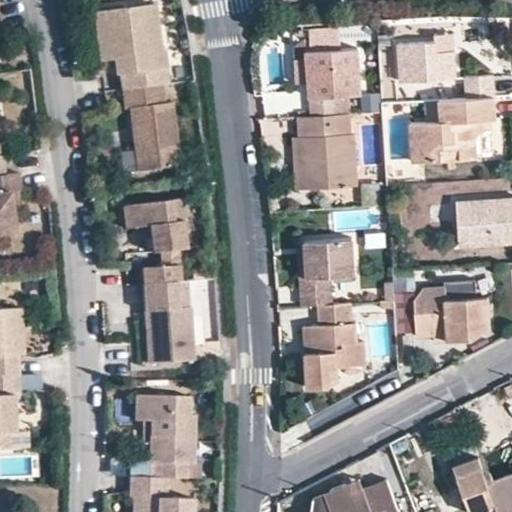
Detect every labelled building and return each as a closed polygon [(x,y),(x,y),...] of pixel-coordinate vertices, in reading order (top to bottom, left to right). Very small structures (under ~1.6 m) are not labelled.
[(120,72),(122,87),(158,82),(163,82),(159,48),(161,48),(155,1),(94,9),(98,37),(110,35),(113,57),(114,57),(116,72),(120,72)] [(340,28),(311,30),(312,52),(342,50),(340,28)] [(113,57),(110,35),(98,37),(100,59),(113,57)] [(451,36),(435,36),(436,43),(436,53),(453,53),(451,36)] [(295,44),(296,60),(308,59),(308,52),(307,43),(295,44)] [(454,80),(453,53),(436,53),(436,43),(399,46),(402,83),(454,80)] [(359,49),(342,50),(312,52),(308,52),(308,59),(296,60),(298,84),(310,83),(312,117),(334,115),(333,97),(362,95),(359,49)] [(467,98),(495,97),(494,77),(466,78),(467,98)] [(122,87),(119,88),(122,107),(127,107),(131,140),(136,139),(140,168),(176,163),(168,101),(160,102),(158,82),(122,87)] [(362,97),(363,112),(381,110),(380,95),(362,97)] [(497,119),(495,97),(467,98),(439,100),(440,120),(412,123),(413,160),(442,159),(442,146),(460,145),(460,158),(477,157),(476,132),(474,120),(484,120),(497,119)] [(347,137),(346,114),(334,115),(312,117),(297,118),(299,140),(302,189),(357,185),(354,136),(347,137)] [(474,120),(476,132),(485,132),(484,120),(474,120)] [(135,169),(140,168),(136,139),(131,140),(135,169)] [(302,189),(299,140),(290,140),(293,189),(302,189)] [(442,146),(442,159),(460,158),(460,145),(442,146)] [(4,171),(0,171),(0,231),(13,230),(11,207),(9,191),(17,190),(20,190),(18,170),(4,171)] [(17,190),(9,191),(11,207),(19,206),(17,190)] [(511,197),(509,198),(509,206),(497,207),(497,199),(460,201),(462,222),(472,222),(473,243),(511,241),(511,197)] [(152,249),(160,248),(175,248),(182,248),(182,219),(171,220),(170,198),(127,200),(129,222),(151,221),(151,227),(152,249)] [(509,206),(509,198),(497,199),(497,207),(509,206)] [(472,222),(462,222),(463,243),(473,243),(472,222)] [(307,273),(301,273),(304,305),(319,304),(334,303),(332,274),(355,272),(352,236),(306,239),(307,273)] [(299,239),(301,273),(307,273),(306,239),(299,239)] [(161,264),(176,263),(175,248),(160,248),(161,264)] [(143,281),(177,279),(176,263),(161,264),(142,265),(143,281)] [(395,275),(396,292),(416,291),(415,274),(395,275)] [(184,305),(182,278),(177,279),(143,281),(149,360),(191,357),(186,304),(184,305)] [(479,284),(452,286),(452,300),(479,297),(479,284)] [(452,300),(452,286),(428,287),(417,296),(418,333),(436,332),(450,332),(450,340),(473,338),(498,326),(496,296),(479,297),(452,300)] [(418,333),(417,296),(396,298),(398,334),(418,333)] [(352,320),(353,301),(334,303),(319,304),(319,322),(313,322),(313,350),(306,350),(308,384),(329,383),(340,377),(339,364),(367,362),(366,339),(358,340),(357,320),(352,320)] [(15,304),(0,304),(0,371),(18,371),(17,351),(23,351),(23,330),(16,331),(15,304)] [(23,330),(22,304),(15,304),(16,331),(23,330)] [(313,350),(313,322),(305,323),(306,350),(313,350)] [(450,332),(436,332),(437,341),(450,340),(450,332)] [(196,343),(196,358),(218,359),(219,343),(196,343)] [(18,371),(0,371),(0,447),(11,447),(10,432),(10,421),(15,420),(14,392),(19,392),(18,371)] [(40,376),(21,376),(21,390),(40,390),(40,376)] [(144,414),(145,391),(137,391),(136,414),(144,414)] [(167,474),(186,475),(186,457),(195,457),(196,412),(191,412),(192,393),(145,391),(144,414),(151,414),(150,430),(163,430),(163,437),(150,437),(150,456),(156,456),(162,456),(161,474),(167,474)] [(482,452),(475,431),(449,440),(457,461),(482,452)] [(511,511),(511,469),(490,477),(482,452),(457,461),(469,499),(492,491),(495,499),(499,511),(511,511)] [(165,495),(167,474),(161,474),(155,474),(131,473),(130,492),(132,492),(131,511),(189,511),(190,496),(165,495)] [(399,511),(386,475),(362,485),(348,490),(344,481),(329,486),(330,488),(312,495),(310,510),(304,511),(399,511)] [(362,485),(358,475),(344,481),(348,490),(362,485)] [(495,499),(492,491),(469,499),(472,507),(495,499)]
